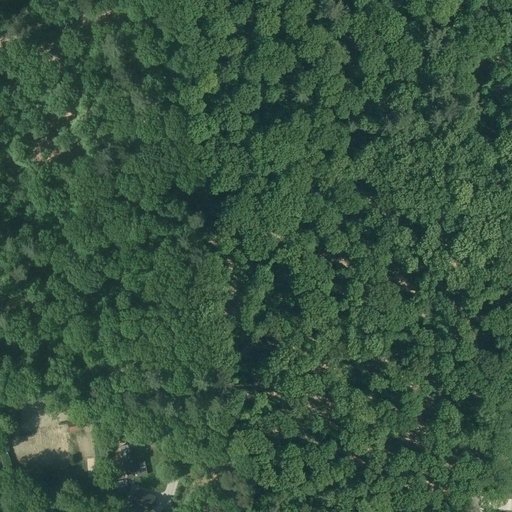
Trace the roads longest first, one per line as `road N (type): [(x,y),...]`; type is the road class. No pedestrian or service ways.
road 1 (track): [(99,0),(125,73),(184,189),(511,306)]
road 2 (track): [(389,511),(192,449)]
road 3 (unclassified): [(471,511),(487,401),(511,344)]
